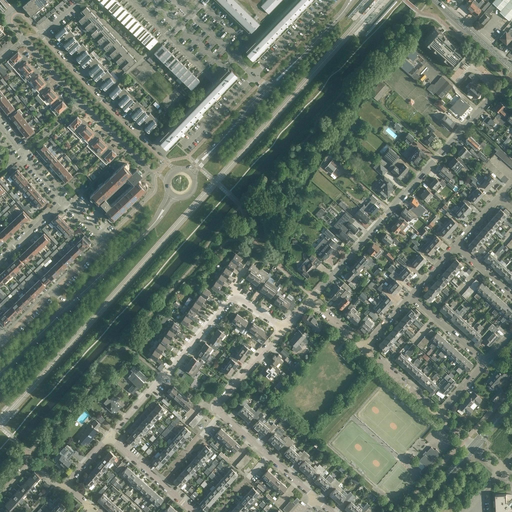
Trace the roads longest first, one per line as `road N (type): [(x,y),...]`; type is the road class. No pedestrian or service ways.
road 1 (residential): [(309,300),(499,90)]
road 2 (residential): [(175,170),(40,34)]
road 3 (residential): [(108,436),(235,296)]
road 4 (secondary): [(68,306),(172,194)]
road 5 (residential): [(132,0),(212,77),(233,56)]
road 6 (residential): [(64,200),(103,242),(53,291)]
road 7 (secondary): [(268,89),(351,0)]
